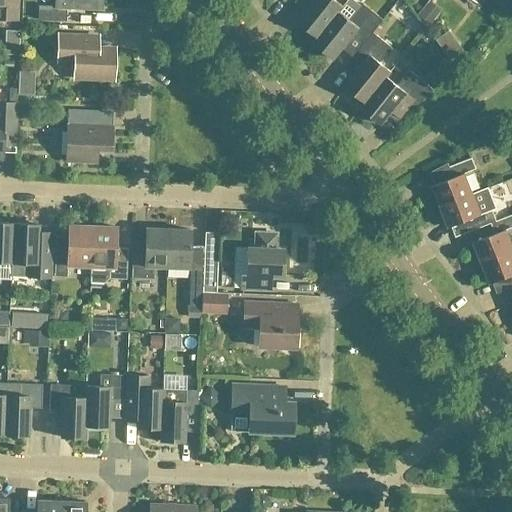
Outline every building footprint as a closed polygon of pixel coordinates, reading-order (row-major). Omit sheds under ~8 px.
[(0,0),(0,21),(16,22),(17,0),(0,0)] [(37,22),(65,23),(66,9),(100,10),(100,0),(54,0),(55,8),(38,7),(37,22)] [(315,0),(297,23),(317,39),(317,40),(338,14),(343,9),(331,0),(315,0)] [(432,0),(418,0),(417,1),(423,14),(436,8),(432,0)] [(362,6),(349,23),(338,14),(317,40),(317,39),(312,45),(333,61),(353,37),(364,46),(372,35),(382,22),(362,6)] [(391,50),(372,35),(364,46),(355,57),(364,64),(345,89),(364,104),(364,105),(385,79),(386,79),(390,74),(379,65),(391,50)] [(98,39),(89,38),(57,37),(57,64),(74,64),(73,79),(113,81),(114,52),(97,51),(98,39)] [(408,73),(396,88),(419,106),(433,92),(408,73)] [(385,79),(364,105),(364,104),(360,110),(380,127),(391,115),(401,124),(419,106),(396,88),(386,79),(385,79)] [(14,157),(15,135),(16,105),(0,104),(0,160),(2,161),(2,157),(14,157)] [(86,128),(87,112),(67,111),(65,163),(96,165),(96,152),(111,152),(111,129),(86,128)] [(471,160),(449,169),(453,180),(432,188),(440,209),(472,196),(472,195),(464,176),(475,171),(471,160)] [(490,226),(496,223),(491,212),(496,211),(488,189),(472,195),(472,196),(440,209),(448,230),(469,222),(473,232),(490,226)] [(511,216),(496,223),(490,226),(494,236),(473,245),(481,265),(511,253),(511,248),(505,232),(511,229),(511,216)] [(0,282),(10,283),(11,279),(11,265),(13,226),(0,225),(0,282)] [(11,279),(51,280),(52,235),(37,235),(38,227),(13,226),(11,265),(11,279)] [(90,269),(92,228),(68,227),(66,253),(55,253),(54,279),(66,279),(66,268),(90,269)] [(90,269),(89,284),(103,284),(107,280),(113,281),(126,281),(127,256),(115,255),(116,229),(92,228),(90,269)] [(153,269),(166,270),(168,231),(145,230),(144,258),(132,258),(131,281),(153,281),(153,269)] [(189,271),(190,232),(168,231),(166,270),(189,271)] [(270,278),(282,279),(283,252),(275,252),(275,240),(271,236),(259,235),(255,239),(254,251),(247,251),(246,277),(241,277),(240,290),(269,291),(270,278)] [(511,253),(481,265),(489,286),(492,285),(510,278),(511,281),(511,253)] [(203,275),(202,294),(216,295),(217,269),(203,269),(203,275)] [(201,315),(201,312),(201,294),(202,275),(188,275),(187,315),(201,315)] [(201,294),(201,312),(226,313),(226,295),(216,295),(202,294),(201,294)] [(258,329),(257,349),(295,350),(295,348),(298,348),(298,335),(296,335),(297,306),(243,304),(242,329),(258,329)] [(84,428),(85,428),(108,429),(109,401),(121,402),(122,378),(100,377),(99,389),(85,388),(84,400),(85,400),(84,428)] [(136,421),(136,430),(159,431),(160,431),(161,403),(162,403),(162,391),(148,391),(148,379),(129,378),(128,402),(127,421),(136,421)] [(42,387),(6,385),(5,397),(4,437),(28,438),(29,410),(41,411),(42,387)] [(60,412),(59,439),(84,440),(85,428),(84,428),(85,400),(84,400),(71,400),(72,388),(49,387),(49,411),(60,412)] [(248,434),(292,436),(293,405),(283,404),(284,389),(232,387),(231,416),(249,417),(248,434)] [(160,431),(159,431),(159,443),(183,444),(185,416),(197,417),(198,393),(162,391),(162,403),(161,403),(160,431)] [(60,511),(61,503),(36,503),(35,511),(60,511)] [(61,503),(60,511),(84,511),(85,504),(61,503)]
